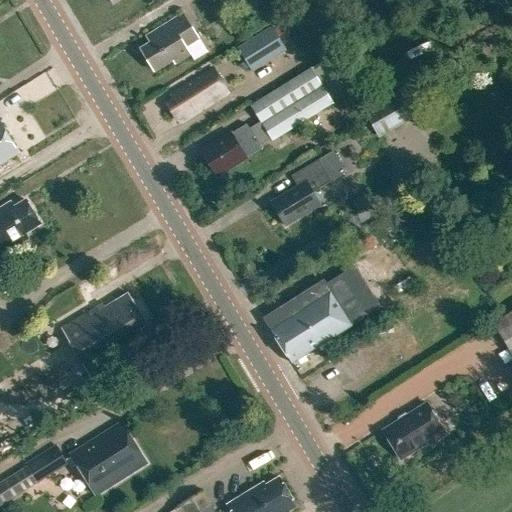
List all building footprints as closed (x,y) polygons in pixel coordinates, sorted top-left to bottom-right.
[(174,64),(189,54),(184,46),(197,38),(182,14),(145,36),(149,43),(139,49),(153,71),(171,60),(174,64)] [(252,71),(286,49),(283,44),(291,39),(279,20),(237,46),(252,71)] [(260,121),(270,138),(271,140),(331,103),(327,98),(349,85),(330,55),(250,106),(260,121)] [(183,120),(227,92),(211,68),(168,95),(171,99),(164,104),(174,120),(181,116),(183,120)] [(379,137),(414,116),(400,91),(364,112),(379,137)] [(258,145),(270,138),(260,121),(248,129),(245,124),(200,152),(215,177),(260,149),(258,145)] [(0,163),(18,153),(5,131),(0,122),(0,163)] [(284,226),(319,205),(311,192),(344,172),(332,152),(290,177),(296,186),(270,202),(284,226)] [(39,223),(24,199),(12,207),(8,202),(0,206),(0,253),(26,238),(23,233),(39,223)] [(393,241),(406,233),(398,220),(385,229),(393,241)] [(291,363),(292,363),(380,307),(353,265),(325,284),(323,281),(287,304),(264,318),(271,329),(270,330),(291,363)] [(146,324),(128,293),(104,307),(103,304),(61,329),(90,378),(148,343),(139,328),(146,324)] [(511,356),(511,310),(491,323),(511,356)] [(429,444),(444,435),(443,433),(425,403),(381,431),(399,460),(428,442),(429,444)] [(95,494),(144,463),(119,422),(69,454),(95,494)] [(0,504),(36,482),(68,463),(56,443),(0,477),(0,504)] [(231,511),(287,511),(296,507),(279,478),(265,487),(263,484),(227,505),(231,511)] [(213,511),(202,492),(167,511),(213,511)]
